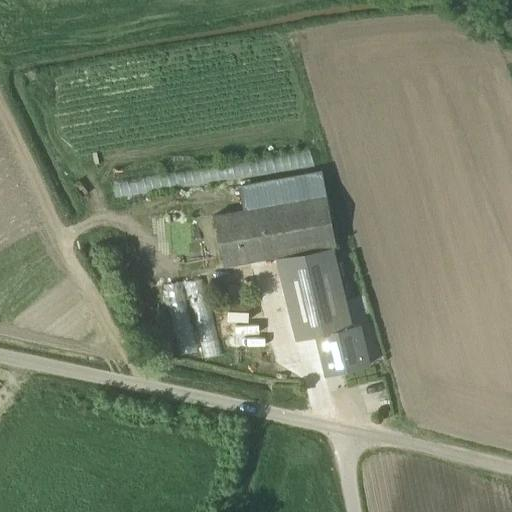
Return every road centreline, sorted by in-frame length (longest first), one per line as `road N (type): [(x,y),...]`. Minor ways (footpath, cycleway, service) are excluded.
road 1 (unclassified): [(338,429),(0,356)]
road 2 (track): [(138,386),(0,104)]
road 3 (unclassified): [(511,469),(338,429)]
